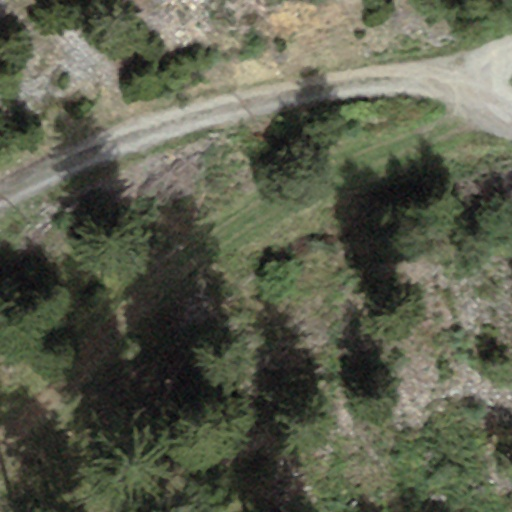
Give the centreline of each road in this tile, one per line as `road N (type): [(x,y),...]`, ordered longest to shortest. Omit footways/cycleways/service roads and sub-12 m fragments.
road 1 (track): [(470,96),(198,255),(0,427)]
road 2 (track): [(0,199),(106,146),(357,81),(442,81),(470,96)]
